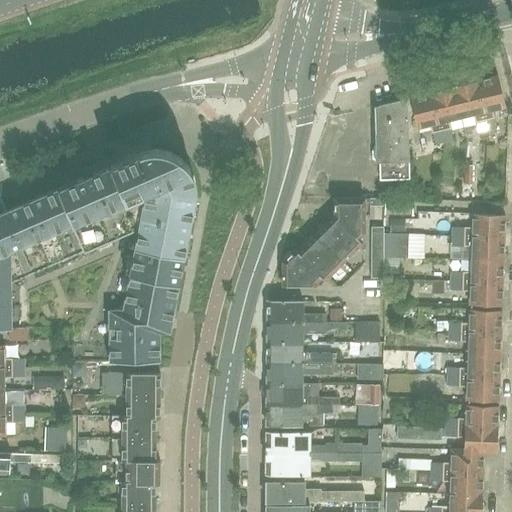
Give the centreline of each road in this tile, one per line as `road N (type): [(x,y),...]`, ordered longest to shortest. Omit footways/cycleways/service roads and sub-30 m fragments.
road 1 (secondary): [(227,375),(289,162)]
road 2 (unclassified): [(0,141),(179,86)]
road 3 (residential): [(252,511),(253,392),(227,375)]
road 4 (secondary): [(219,511),(227,375)]
road 5 (residential): [(172,511),(174,376)]
road 6 (unclassified): [(290,40),(258,60),(179,86)]
